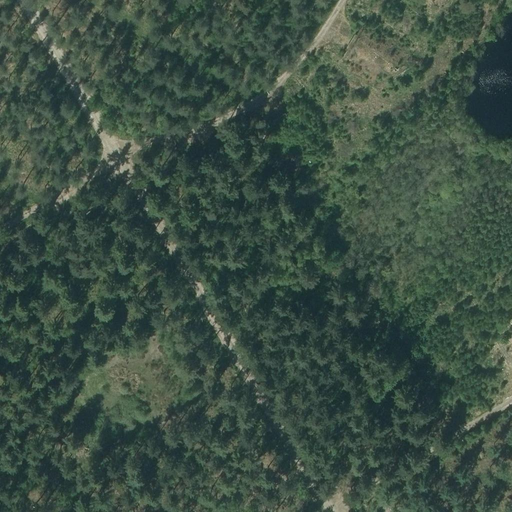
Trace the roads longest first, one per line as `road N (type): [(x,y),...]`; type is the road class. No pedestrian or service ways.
road 1 (track): [(329,511),(28,0)]
road 2 (track): [(342,0),(292,73),(261,100),(120,157),(0,237)]
road 3 (track): [(511,402),(321,511)]
